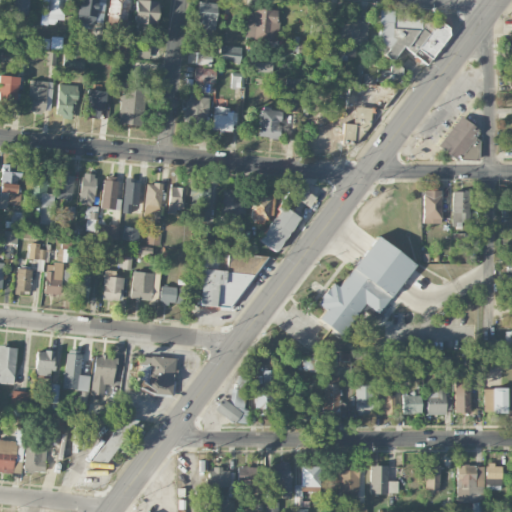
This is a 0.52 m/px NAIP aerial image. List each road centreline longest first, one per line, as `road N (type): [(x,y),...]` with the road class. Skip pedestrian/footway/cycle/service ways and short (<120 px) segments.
road 1 (secondary): [(111,511),(499,0)]
road 2 (residential): [(365,177),(0,138)]
road 3 (residential): [(511,435),(170,435)]
road 4 (residential): [(485,18),(491,348)]
road 5 (residential): [(241,343),(0,318)]
road 6 (residential): [(181,0),(165,156)]
road 7 (residential): [(511,172),(371,169)]
